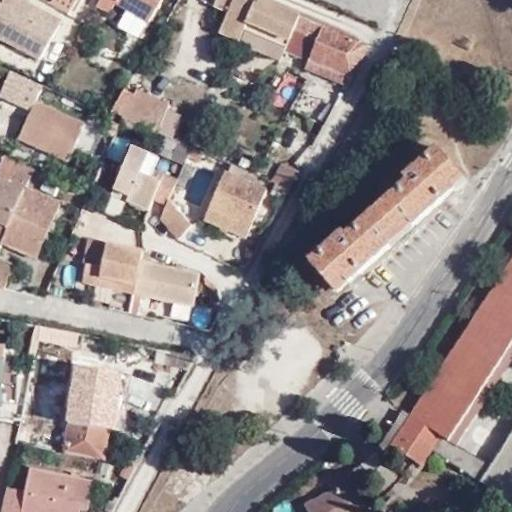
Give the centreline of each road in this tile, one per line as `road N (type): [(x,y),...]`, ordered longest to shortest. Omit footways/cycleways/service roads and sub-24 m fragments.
road 1 (unclassified): [(126,511),(385,43),(277,0)]
road 2 (residential): [(511,176),(401,342),(348,405),(231,511)]
